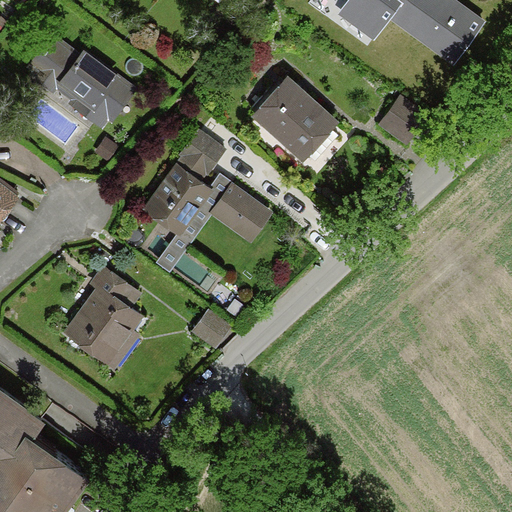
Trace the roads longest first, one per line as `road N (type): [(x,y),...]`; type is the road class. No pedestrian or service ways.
road 1 (residential): [(511,106),(213,379),(153,456)]
road 2 (residential): [(153,456),(0,349)]
road 3 (track): [(213,379),(279,439),(338,511)]
